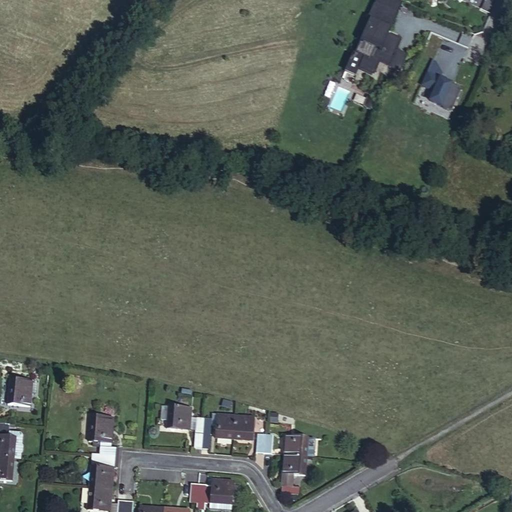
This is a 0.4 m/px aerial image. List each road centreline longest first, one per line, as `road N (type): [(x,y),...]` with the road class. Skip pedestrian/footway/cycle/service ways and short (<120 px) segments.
road 1 (residential): [(127,482),(129,458),(249,467),(276,511)]
road 2 (track): [(391,461),(511,390)]
